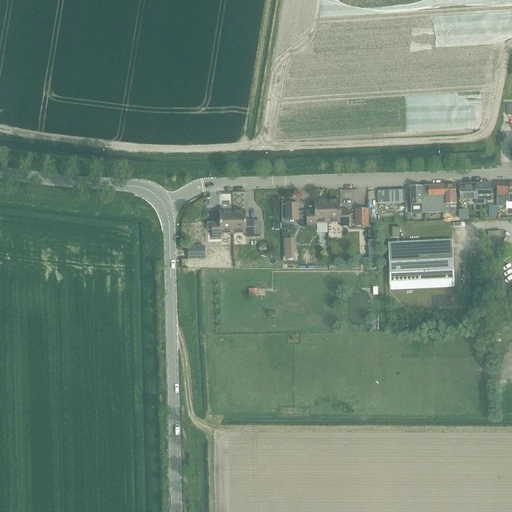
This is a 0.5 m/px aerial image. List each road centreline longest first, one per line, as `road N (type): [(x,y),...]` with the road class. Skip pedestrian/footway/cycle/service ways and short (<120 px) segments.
road 1 (track): [(511,45),(487,132),(473,137),(185,149),(0,129)]
road 2 (residential): [(204,186),(511,176)]
road 3 (tertiary): [(176,511),(164,206)]
road 4 (tertiary): [(164,206),(135,186),(0,172)]
